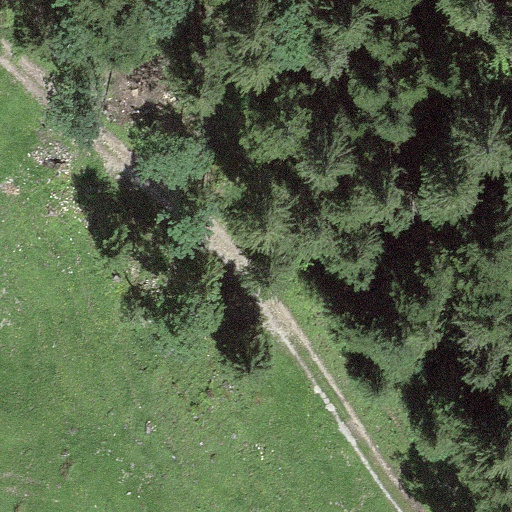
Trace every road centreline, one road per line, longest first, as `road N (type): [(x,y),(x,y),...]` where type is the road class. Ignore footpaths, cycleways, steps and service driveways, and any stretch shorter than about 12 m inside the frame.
road 1 (track): [(0,38),(201,208),(297,337),(367,463),(409,511)]
road 2 (track): [(427,0),(511,106)]
